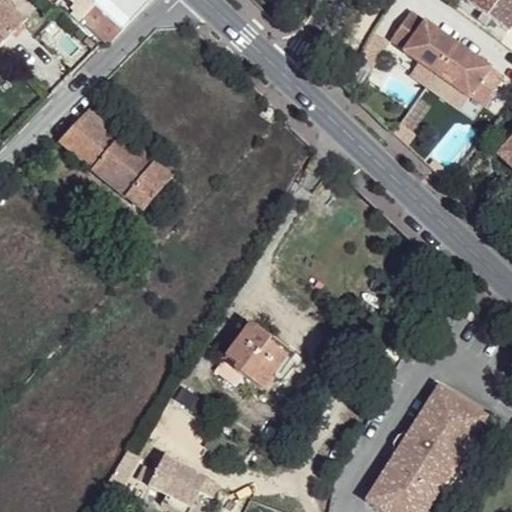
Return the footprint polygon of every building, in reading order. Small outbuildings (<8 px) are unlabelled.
[(0,0),(0,38),(6,44),(27,23),(3,0),(0,0)] [(125,31),(90,0),(82,0),(77,6),(84,13),(79,18),(110,47),(125,31)] [(90,0),(125,31),(153,0),(90,0)] [(511,0),(461,0),(483,15),(479,22),(486,27),(490,21),(507,33),(511,25),(511,0)] [(436,76),(457,47),(410,14),(391,42),(405,52),(403,54),(436,76)] [(366,44),(341,86),(353,97),(369,68),(374,71),(383,55),(366,44)] [(503,80),(457,47),(436,76),(468,99),(469,97),(483,107),(503,80)] [(91,169),(119,134),(117,131),(127,118),(103,97),(61,144),(91,169)] [(127,198),(156,165),(119,134),(91,169),(127,198)] [(511,140),(499,155),(511,169),(511,140)] [(174,180),(156,165),(127,198),(146,213),(155,202),(174,180)] [(182,187),(174,180),(155,202),(162,208),(182,187)] [(129,268),(135,274),(149,259),(144,253),(129,268)] [(149,259),(135,274),(139,277),(154,263),(149,259)] [(273,342),(252,327),(228,360),(239,368),(236,372),(246,379),(264,393),(288,359),(271,346),(273,342)] [(238,389),(246,379),(236,372),(239,368),(228,360),(217,374),(238,389)] [(376,511),(412,511),(473,412),(433,387),(362,504),(376,511)] [(473,412),(412,511),(423,511),(482,416),(473,412)] [(164,459),(149,488),(166,497),(161,508),(168,511),(189,511),(200,493),(213,501),(219,489),(164,459)]
